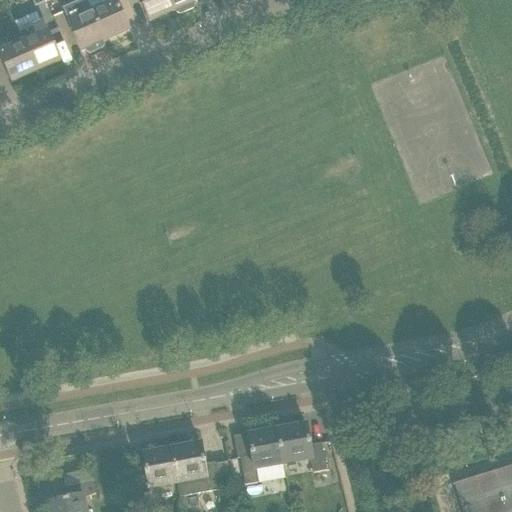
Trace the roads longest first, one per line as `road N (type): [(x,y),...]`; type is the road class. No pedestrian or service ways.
road 1 (tertiary): [(0,437),(421,359),(511,334)]
road 2 (residential): [(0,133),(315,0)]
